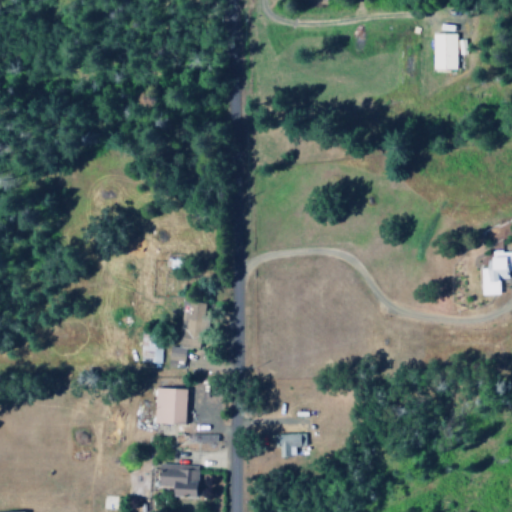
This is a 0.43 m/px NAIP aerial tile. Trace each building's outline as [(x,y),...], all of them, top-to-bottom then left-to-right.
[(455,34),(432,35),(433,70),(456,70),(455,34)] [(482,295),(500,294),(499,279),(510,278),(509,270),(511,270),(511,250),(492,252),(493,260),(486,260),(487,267),(481,268),(482,295)] [(202,349),(205,314),(204,314),(205,302),(182,300),(178,347),(202,349)] [(187,388),(156,387),(155,422),(186,423),(187,388)] [(273,434),(273,448),(279,448),(279,457),(290,457),(290,447),(305,446),(304,433),(273,434)] [(176,488),(175,495),(197,497),(200,467),(162,463),(160,486),(176,488)]
